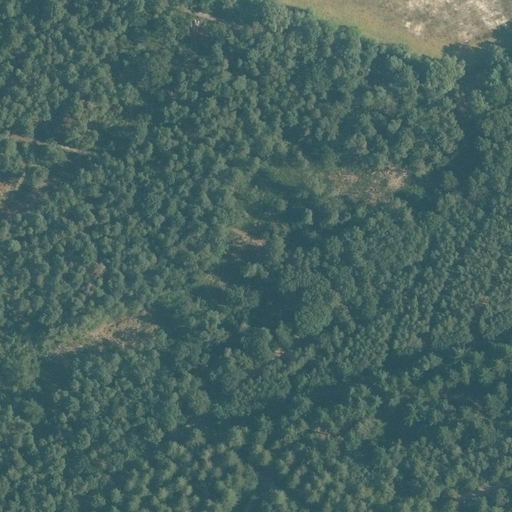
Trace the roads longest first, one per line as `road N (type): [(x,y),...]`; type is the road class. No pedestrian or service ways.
road 1 (track): [(511,175),(86,511)]
road 2 (track): [(115,0),(511,129)]
road 3 (track): [(326,322),(277,264),(209,217),(130,188),(74,150),(0,142)]
road 4 (track): [(180,438),(207,437),(511,336)]
